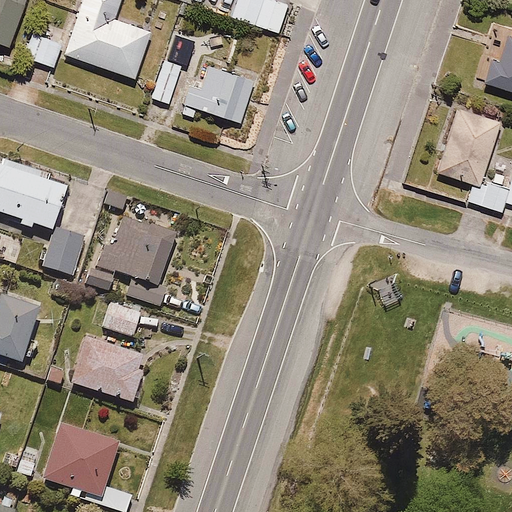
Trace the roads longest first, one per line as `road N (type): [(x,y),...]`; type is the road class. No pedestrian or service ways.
road 1 (residential): [(311,215),(0,117)]
road 2 (primary): [(311,215),(215,511)]
road 3 (primary): [(381,0),(311,215)]
road 4 (residential): [(511,266),(311,215)]
